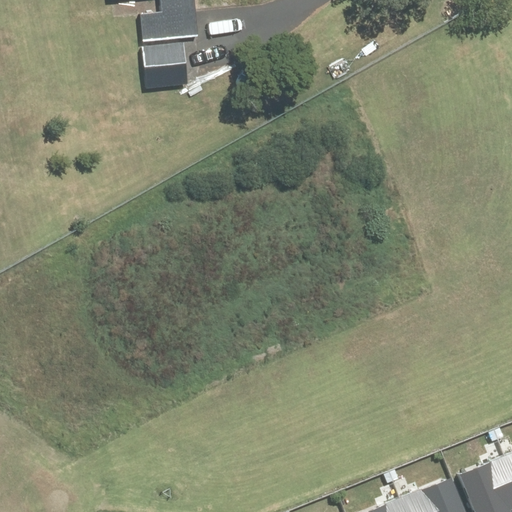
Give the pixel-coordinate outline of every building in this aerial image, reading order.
[(195,0),(163,0),(164,12),(139,14),(141,45),(199,41),(195,0)] [(185,50),(143,53),(147,92),(189,88),(185,50)] [(0,157),(0,190),(32,193),(34,159),(0,157)] [(511,438),(452,463),(472,511),(511,511),(511,505),(510,501),(511,500),(511,438)] [(346,506),(348,511),(467,511),(448,464),(346,506)]
